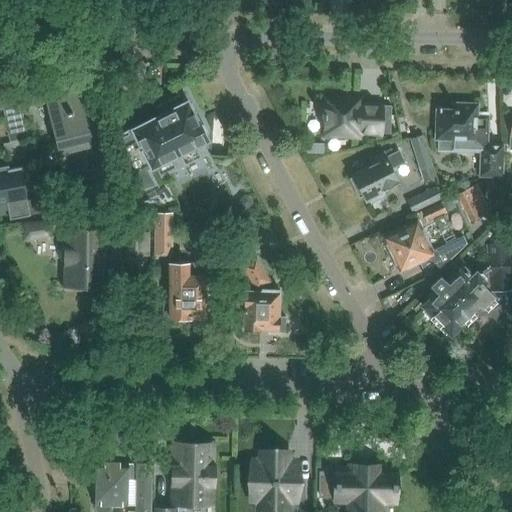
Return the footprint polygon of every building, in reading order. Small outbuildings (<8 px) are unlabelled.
[(46,100),(60,155),(97,146),(84,91),(46,100)] [(360,135),(368,136),(381,136),(381,132),(389,132),(390,104),(382,104),(383,101),(362,100),(362,96),(322,94),(320,136),(360,138),(360,135)] [(117,114),(106,119),(126,207),(132,204),(135,202),(136,202),(140,205),(154,192),(159,190),(161,189),(153,173),(155,172),(159,178),(165,190),(164,209),(244,218),(260,213),(230,157),(210,156),(207,154),(201,141),(205,139),(204,138),(206,133),(202,125),(197,124),(196,122),(186,103),(185,104),(180,95),(155,107),(159,116),(131,130),(127,121),(121,124),(117,114)] [(15,98),(5,100),(6,104),(1,104),(5,121),(3,124),(4,131),(7,133),(9,143),(24,140),(15,98)] [(437,110),(436,141),(455,142),(454,152),(478,153),(477,177),(502,179),(503,144),(486,144),(487,120),(483,116),(475,116),(475,106),(456,105),(456,111),(437,110)] [(408,140),(409,141),(422,182),(436,178),(422,136),(408,140)] [(305,154),(323,155),(323,144),(306,143),(305,154)] [(368,159),(371,166),(352,175),(353,176),(348,179),(358,199),(363,196),(367,205),(384,196),(382,194),(399,186),(391,170),(403,163),(398,151),(385,157),(382,152),(368,159)] [(113,162),(91,168),(100,199),(122,192),(113,162)] [(21,167),(8,169),(8,166),(0,167),(0,205),(6,205),(9,220),(29,216),(20,170),(21,170),(21,167)] [(463,211),(469,224),(490,213),(475,185),(454,195),(462,211),(463,211)] [(406,201),(411,214),(441,200),(435,187),(406,201)] [(445,214),(445,213),(455,208),(450,199),(439,203),(439,202),(420,211),(426,223),(445,214)] [(168,214),(154,215),(154,255),(170,255),(170,229),(171,215),(168,214)] [(507,217),(493,220),(494,229),(509,227),(507,217)] [(225,222),(226,251),(251,250),(250,221),(225,222)] [(418,221),(384,238),(399,270),(417,261),(426,278),(436,273),(466,244),(462,236),(432,250),(418,221)] [(148,257),(148,226),(118,226),(118,257),(148,257)] [(104,229),(64,228),(63,287),(103,288),(104,252),(113,252),(113,229),(104,229)] [(437,294),(425,306),(450,332),(478,305),(481,308),(484,305),(491,313),(492,316),(498,322),(506,321),(511,314),(511,299),(509,296),(508,269),(506,231),(487,232),(487,233),(473,247),(482,257),(485,255),(485,261),(471,275),(464,268),(466,266),(458,257),(429,285),(437,294)] [(254,290),(244,290),(242,329),(285,331),(285,317),(278,317),(279,290),(272,289),(272,287),(255,258),(240,267),(254,290)] [(204,315),(204,263),(170,263),(170,302),(162,302),(162,316),(170,316),(170,318),(201,317),(204,315)] [(211,444),(174,444),(173,465),(172,465),(172,485),(173,485),(173,504),(184,504),(210,505),(210,486),(212,486),(212,466),(211,466),(211,444)] [(254,460),(253,502),(259,502),(259,508),(286,508),(287,497),(294,497),(294,460),(281,460),(281,454),(259,454),(259,460),(254,460)] [(126,480),(132,480),(132,464),(127,464),(127,463),(118,462),(118,460),(103,460),(103,462),(95,462),(95,509),(97,511),(107,511),(110,509),(110,505),(126,505),(126,480)] [(149,511),(150,464),(136,464),(135,511),(149,511)] [(356,469),(336,469),(336,472),(320,472),(320,498),(336,498),(336,501),(348,501),(348,511),(380,511),(380,502),(393,502),(393,489),(395,489),(395,483),(394,483),(394,470),(374,469),(374,467),(356,467),(356,469)]
